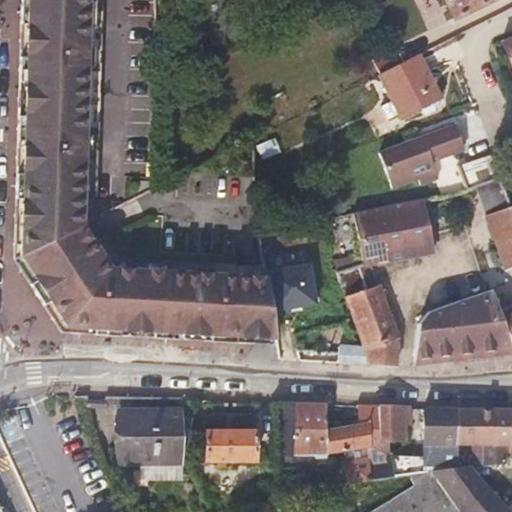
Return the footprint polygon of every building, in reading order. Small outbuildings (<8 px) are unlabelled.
[(17,240),(16,259),(18,258),(24,254),(107,212),(106,210),(106,0),(22,0),(22,22),(21,64),(20,117),(20,124),(20,141),(19,167),(17,240)] [(445,0),(453,15),(484,0),(445,0)] [(511,73),(511,34),(499,40),(511,73)] [(372,58),(379,74),(404,62),(396,46),(372,58)] [(440,98),(418,54),(404,62),(379,74),(392,99),(399,112),(401,117),(440,98)] [(387,118),(399,112),(392,99),(380,105),(387,118)] [(466,147),(458,123),(381,151),(393,185),(419,176),(422,183),(440,177),(434,159),(466,147)] [(499,175),(489,150),(457,163),(465,186),(499,175)] [(479,195),(486,213),(509,205),(499,175),(465,186),(462,187),(459,188),(463,201),(479,195)] [(370,263),(382,260),(433,248),(421,197),(357,212),(369,262),(370,263)] [(511,212),(509,205),(486,213),(505,269),(511,266),(511,212)] [(39,279),(33,283),(40,293),(46,304),(53,301),(70,326),(96,328),(97,336),(121,337),(122,330),(155,332),(155,339),(179,340),(180,334),(212,336),(212,342),(236,343),(240,337),(257,338),(279,340),(266,246),(124,238),(107,212),(24,254),(39,279)] [(39,279),(24,254),(18,258),(33,283),(39,279)] [(388,279),(382,260),(370,263),(369,262),(339,270),(346,293),(388,279)] [(340,353),(339,363),(376,365),(397,366),(403,330),(388,279),(346,293),(363,345),(361,353),(340,353)] [(415,366),(511,349),(511,345),(502,316),(492,288),(486,290),(434,309),(425,324),(415,366)] [(53,301),(46,304),(65,334),(97,336),(96,328),(70,326),(53,301)] [(511,312),(502,316),(511,345),(511,312)] [(122,330),(121,337),(155,339),(155,332),(122,330)] [(180,334),(179,340),(212,342),(212,336),(180,334)] [(299,454),(329,452),(328,447),(328,437),(328,430),(327,405),(277,404),(279,445),(279,465),(299,464),(299,454)] [(329,452),(371,447),(380,445),(380,443),(380,407),(359,406),(359,423),(328,430),(328,437),(328,447),(329,452)] [(391,442),(405,440),(405,423),(408,423),(408,408),(380,407),(380,443),(385,443),(386,448),(391,447),(391,442)] [(426,443),(462,445),(460,409),(425,408),(426,443)] [(506,446),(511,445),(511,410),(460,409),(462,445),(482,445),(483,466),(484,466),(507,463),(506,446)] [(151,459),(181,460),(182,435),(183,412),(120,410),(118,457),(151,459)] [(221,458),(255,459),(255,430),(205,429),(204,458),(214,457),(214,460),(215,461),(221,462),(221,458)] [(429,457),(390,454),(386,454),(387,464),(374,466),(375,478),(383,477),(399,475),(423,473),(430,472),(433,472),(437,471),(464,468),(463,453),(429,457)] [(386,454),(372,456),(373,463),(374,466),(387,464),(386,454)] [(341,467),(343,482),(361,479),(375,478),(374,466),(373,463),(341,467)] [(511,511),(511,509),(487,491),(471,468),(469,468),(465,468),(464,468),(437,471),(433,472),(405,489),(368,511),(511,511)]
